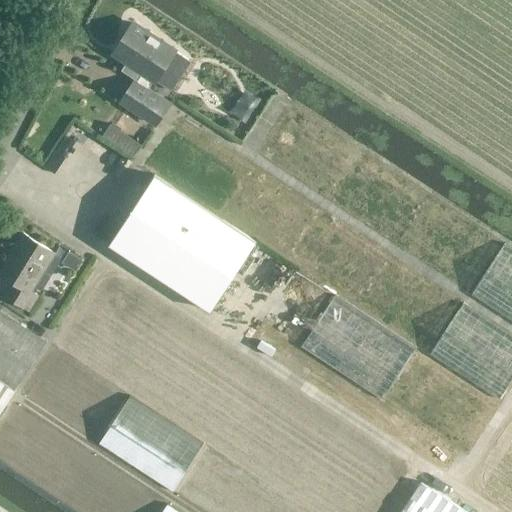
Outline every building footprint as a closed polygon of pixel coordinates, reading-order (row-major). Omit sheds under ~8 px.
[(133,22),(113,52),(142,71),(135,81),(134,80),(121,100),(156,123),(169,103),(149,90),(175,49),(133,22)] [(110,123),(102,136),(134,157),(142,145),(110,123)] [(153,174),(109,242),(211,309),(256,241),(153,174)] [(472,282),(502,241),(466,215),(457,227),(476,241),(467,253),(476,259),(463,276),(472,282)] [(29,312),(39,295),(32,290),(55,253),(22,232),(0,267),(0,272),(14,282),(5,296),(29,312)] [(15,388),(47,341),(0,309),(0,411),(15,388)] [(57,341),(27,389),(100,435),(130,388),(57,341)] [(467,511),(420,481),(399,511),(467,511)] [(183,511),(166,501),(158,511),(183,511)]
